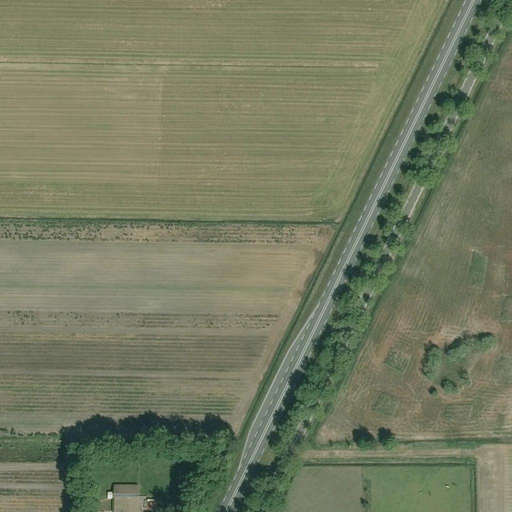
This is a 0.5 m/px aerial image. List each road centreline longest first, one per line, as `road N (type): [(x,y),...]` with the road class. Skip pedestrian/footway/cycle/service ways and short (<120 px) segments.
road 1 (unclassified): [(261,511),(509,0)]
road 2 (primary): [(226,511),(473,0)]
